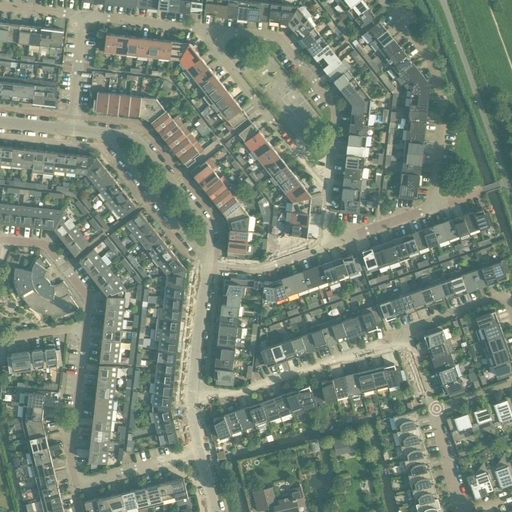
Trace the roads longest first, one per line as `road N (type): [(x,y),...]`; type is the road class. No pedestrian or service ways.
road 1 (residential): [(430,208),(443,103),(429,57),(382,0)]
road 2 (residential): [(194,391),(235,393),(402,343)]
road 3 (unclassified): [(511,197),(442,0)]
road 4 (residential): [(330,161),(336,110),(314,81),(278,37),(225,31)]
road 5 (tertiary): [(206,271),(211,231),(134,135),(103,134)]
road 6 (tertiary): [(103,134),(206,271)]
road 7 (residential): [(73,483),(85,326)]
road 8 (residential): [(511,498),(465,511),(456,504),(433,409)]
road 9 (residential): [(217,53),(308,167)]
road 10 (residential): [(402,343),(409,328),(505,294),(511,313)]
road 11 (residential): [(85,326),(88,298),(44,245),(7,240)]
road 12 (residential): [(73,483),(200,452)]
road 13 (tertiary): [(194,391),(206,271)]
